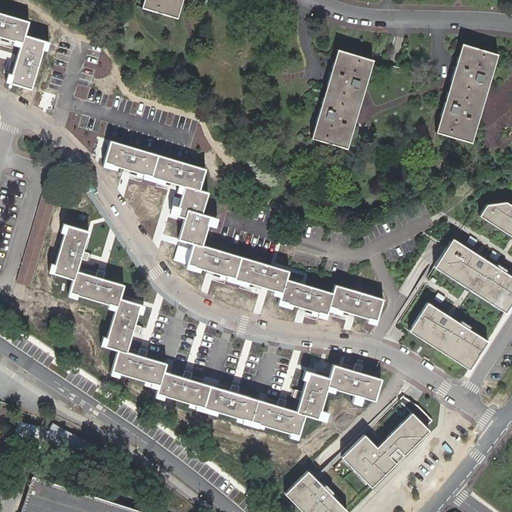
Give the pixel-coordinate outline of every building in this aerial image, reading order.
[(176,19),(181,0),(143,0),(141,8),(176,19)] [(0,36),(21,43),(9,82),(30,89),(44,42),(23,36),(27,22),(0,13),(0,36)] [(470,143),(497,55),(462,44),(435,132),(470,143)] [(346,149),(372,60),(337,50),(311,138),(346,149)] [(185,262),(260,284),(266,263),(199,243),(205,222),(207,214),(198,211),(204,191),(196,188),(202,167),(108,138),(101,160),(181,183),(176,204),(174,212),(181,214),(175,236),(190,240),(185,262)] [(30,289),(62,178),(49,175),(17,285),(30,289)] [(478,214),(511,236),(511,204),(505,200),(485,203),(478,214)] [(213,218),(207,214),(205,222),(210,226),(213,218)] [(159,385),(163,371),(165,364),(145,358),(147,351),(140,349),(138,356),(126,352),(131,332),(138,334),(140,327),(134,325),(139,305),(118,298),(122,285),(102,279),(104,272),(98,270),(95,277),(76,271),(79,259),(86,261),(88,254),(81,252),(87,232),(66,225),(52,272),(73,279),(69,293),(116,307),(104,346),(117,349),(111,371),(159,385)] [(433,266),(505,312),(511,300),(511,276),(504,271),(506,269),(497,263),(495,265),(452,237),(433,266)] [(271,287),(279,290),(283,276),(285,269),(274,265),(266,263),(260,284),(271,287)] [(283,276),(279,290),(276,298),(323,313),(326,304),(373,318),(379,297),(332,282),(330,291),(283,276)] [(407,330),(468,369),(487,340),(468,328),(469,326),(460,320),(459,322),(426,301),(407,330)] [(185,371),(183,377),(176,399),(297,435),(304,414),(317,418),(326,386),(373,400),(380,379),(360,373),(362,366),(355,364),(353,371),(333,365),(329,379),(308,373),(302,392),(295,390),(293,397),(300,399),(296,412),(284,408),(286,401),(279,399),(276,406),(236,394),(239,387),(232,385),(229,392),(190,380),(192,373),(185,371)] [(176,399),(183,377),(163,371),(159,385),(156,393),(176,399)] [(340,457),(370,487),(432,425),(436,419),(401,396),(397,400),(409,412),(375,446),(362,434),(340,457)] [(344,511),(346,511),(319,484),(306,470),(283,493),(301,511),(344,511)] [(139,511),(32,477),(26,494),(24,502),(20,511),(139,511)]
